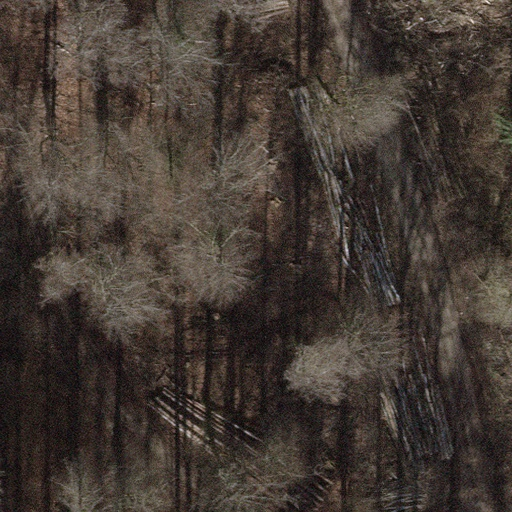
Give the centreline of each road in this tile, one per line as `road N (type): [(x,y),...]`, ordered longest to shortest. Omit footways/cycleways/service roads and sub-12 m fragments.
road 1 (track): [(477,511),(435,271),(347,0)]
road 2 (track): [(0,107),(20,182),(122,409),(212,506),(228,511)]
